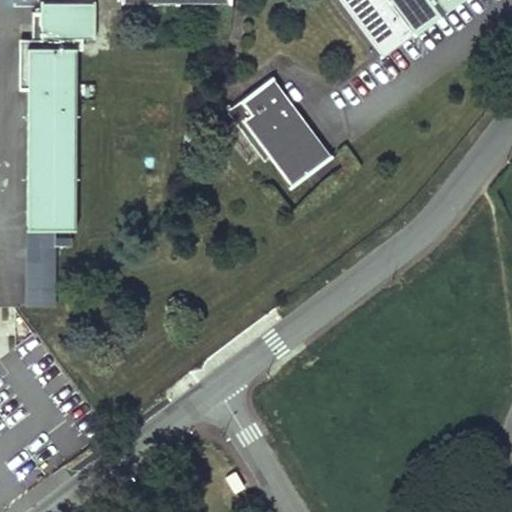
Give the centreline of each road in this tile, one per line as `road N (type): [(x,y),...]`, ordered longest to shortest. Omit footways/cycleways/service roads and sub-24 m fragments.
road 1 (unclassified): [(220,386),(416,238),(511,126)]
road 2 (unclassified): [(50,511),(220,386)]
road 3 (residential): [(298,511),(220,386)]
